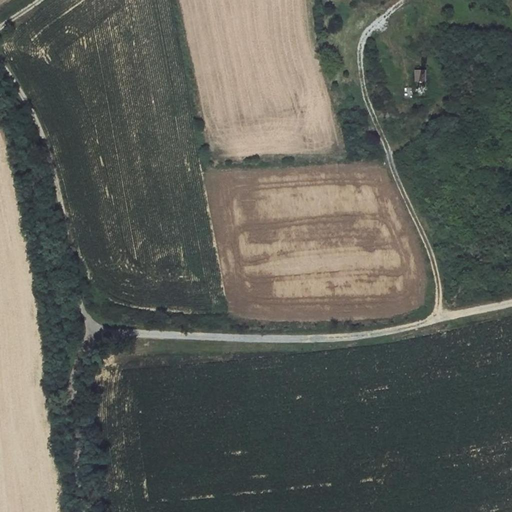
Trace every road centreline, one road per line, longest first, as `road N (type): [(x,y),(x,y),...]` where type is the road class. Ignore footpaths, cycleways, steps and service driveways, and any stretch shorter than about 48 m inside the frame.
road 1 (track): [(92,330),(294,340),(371,335),(511,302)]
road 2 (track): [(432,320),(432,261),(358,57),(365,33),(403,0)]
road 3 (unclassified): [(66,240),(92,330),(72,377),(69,413),(86,511)]
road 4 (track): [(0,62),(37,124),(66,240)]
